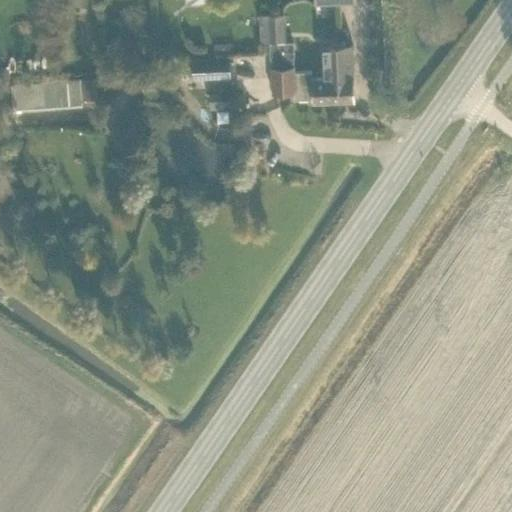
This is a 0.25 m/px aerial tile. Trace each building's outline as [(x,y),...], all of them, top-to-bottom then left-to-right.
[(286,40),(285,14),(269,14),(270,41),(286,40)] [(294,99),(311,98),(311,101),(329,101),(329,76),(317,76),(310,77),(310,70),(294,70),(293,56),(294,56),(294,40),(286,40),(270,41),(270,57),(271,57),(272,92),(294,92),(294,99)] [(317,76),(329,76),(329,101),(354,100),(353,75),(352,42),(322,44),(322,59),(316,59),(317,76)] [(231,76),(230,60),(206,61),(207,77),(231,76)] [(97,99),(98,79),(68,78),(68,81),(47,80),(47,98),(97,99)] [(44,83),(12,85),(13,109),(45,106),(44,83)] [(234,103),(234,87),(212,88),(213,104),(234,103)]
